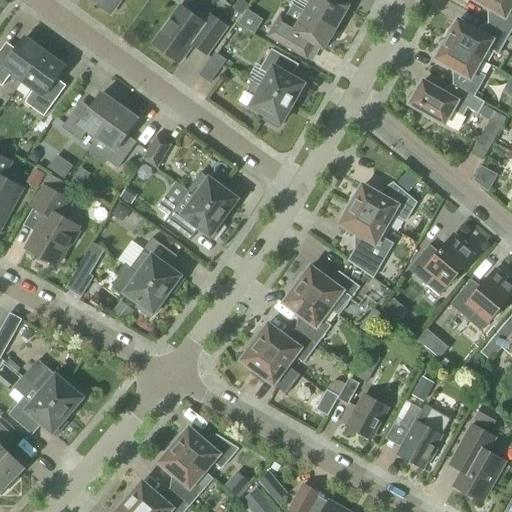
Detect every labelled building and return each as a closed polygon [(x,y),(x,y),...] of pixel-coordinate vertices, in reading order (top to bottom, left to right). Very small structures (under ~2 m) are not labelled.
[(88,0),(110,15),(120,0),(88,0)] [(339,3),(340,0),(311,0),(304,12),(336,30),(348,8),(339,3)] [(511,12),(509,11),(511,5),(511,0),(470,0),(494,13),(487,24),(508,36),(511,30),(511,12)] [(204,26),(180,8),(152,46),(177,64),(191,46),(205,56),(225,28),(210,17),(204,26)] [(279,13),(265,38),(307,61),(314,47),(323,52),(336,30),(304,12),(298,24),(279,13)] [(508,36),(487,24),(481,35),(457,22),(446,41),(481,61),(486,51),(497,57),(508,36)] [(21,84),(44,54),(24,39),(6,64),(0,60),(0,87),(1,88),(10,76),(21,84)] [(480,61),(481,61),(446,41),(434,61),(459,74),(453,86),(474,98),(484,79),(477,74),(484,63),(480,61)] [(260,88),(291,106),(294,101),(298,104),(307,88),(285,76),(292,63),(270,51),(259,71),(267,76),(260,88)] [(44,54),(21,84),(32,92),(26,100),(24,105),(43,118),(56,101),(46,94),(64,69),(44,54)] [(209,85),(225,62),(214,54),(197,77),(209,85)] [(291,106),(260,88),(252,83),(247,91),(256,96),(249,109),(264,117),(262,121),(277,130),(291,106)] [(444,125),(454,131),(467,109),(477,115),(477,114),(490,121),(471,155),(482,161),(506,119),(482,106),(484,103),(474,98),(453,86),(446,97),(422,83),(416,93),(415,94),(410,101),(410,103),(409,106),(444,126),(444,125)] [(96,139),(119,108),(101,95),(85,117),(75,110),(61,129),(79,143),(87,132),(96,139)] [(119,108),(96,139),(106,146),(104,150),(112,156),(107,163),(117,170),(131,151),(121,144),(137,122),(119,108)] [(156,171),(171,146),(156,137),(142,160),(156,171)] [(0,228),(21,190),(2,180),(10,164),(0,158),(0,228)] [(80,189),(89,175),(79,168),(70,182),(80,189)] [(59,192),(64,183),(46,174),(42,183),(59,192)] [(186,193),(223,220),(239,197),(225,186),(222,190),(208,180),(200,191),(192,185),(186,193)] [(351,206),(389,229),(396,218),(405,223),(416,204),(392,184),(383,199),(362,187),(351,206)] [(56,267),(57,265),(68,244),(73,244),(78,235),(76,231),(77,228),(61,219),(60,214),(67,201),(45,188),(32,210),(45,217),(26,251),(36,257),(56,267)] [(220,224),(223,220),(186,193),(164,223),(184,238),(193,227),(213,241),(224,227),(220,224)] [(383,240),(389,229),(351,206),(339,226),(361,238),(354,251),(380,266),(392,245),(383,240)] [(120,252),(130,260),(143,242),(133,234),(120,252)] [(438,297),(473,256),(462,247),(465,245),(453,235),(434,258),(424,251),(407,271),(438,297)] [(172,254),(151,240),(129,270),(137,276),(166,297),(169,292),(173,295),(184,281),(163,266),(172,254)] [(89,276),(104,252),(92,245),(77,269),(89,276)] [(293,284),(329,310),(338,316),(359,288),(338,273),(330,284),(310,268),(304,276),(301,273),(293,284)] [(166,297),(137,276),(129,270),(124,278),(132,284),(124,295),(138,305),(135,309),(150,319),(166,297)] [(480,332),(511,294),(511,288),(504,282),(506,280),(495,271),(476,294),(466,286),(449,306),(480,332)] [(321,321),(329,310),(293,284),(286,293),(289,296),(283,305),(304,320),(296,330),(316,346),(330,327),(321,321)] [(373,310),(366,319),(375,326),(382,316),(373,310)] [(511,358),(511,323),(508,320),(479,354),(490,363),(501,349),(511,358)] [(316,346),(296,330),(288,341),(267,326),(262,333),(258,331),(251,341),(286,368),(287,367),(294,357),(303,364),(316,346)] [(0,359),(14,335),(2,329),(0,331),(0,359)] [(426,330),(417,341),(428,350),(437,339),(426,330)] [(290,370),(287,367),(286,368),(251,341),(244,351),(247,353),(241,362),(253,371),(251,374),(262,383),(264,380),(286,395),(291,388),(282,381),(290,370)] [(68,388),(38,362),(23,380),(40,394),(67,417),(85,396),(71,384),(68,388)] [(372,374),(361,368),(355,378),(367,384),(372,374)] [(434,384),(422,378),(411,396),(423,403),(434,384)] [(338,398),(337,399),(348,405),(359,385),(349,379),(345,385),(338,398)] [(337,399),(338,398),(326,391),(315,411),(327,417),(337,399)] [(63,421),(67,417),(40,394),(31,405),(23,398),(8,416),(27,433),(36,422),(55,438),(67,425),(63,421)] [(369,440),(387,409),(364,396),(346,428),(369,440)] [(491,430),(500,414),(482,404),(473,420),(491,430)] [(423,469),(450,420),(424,406),(422,411),(412,406),(400,427),(410,432),(397,455),(423,469)] [(471,424),(449,464),(462,471),(454,486),(482,502),(504,462),(488,453),(497,438),(471,424)] [(0,478),(9,488),(18,480),(15,477),(23,470),(4,451),(15,440),(0,425),(0,478)] [(171,444),(204,473),(212,463),(221,470),(238,450),(216,436),(207,446),(188,430),(182,437),(179,434),(171,444)] [(196,483),(204,473),(171,444),(163,453),(166,456),(159,464),(178,480),(170,490),(189,507),(204,490),(196,483)] [(276,504),(288,495),(269,472),(258,482),(276,504)] [(9,488),(0,478),(0,495),(1,497),(9,488)] [(184,511),(189,507),(170,490),(161,500),(142,484),(135,491),(132,488),(124,498),(140,511),(184,511)] [(343,511),(328,504),(316,497),(317,494),(302,486),(289,510),(293,511),(343,511)] [(249,511),(275,511),(256,489),(241,501),(249,511)] [(140,511),(124,498),(116,507),(119,510),(117,511),(140,511)]
